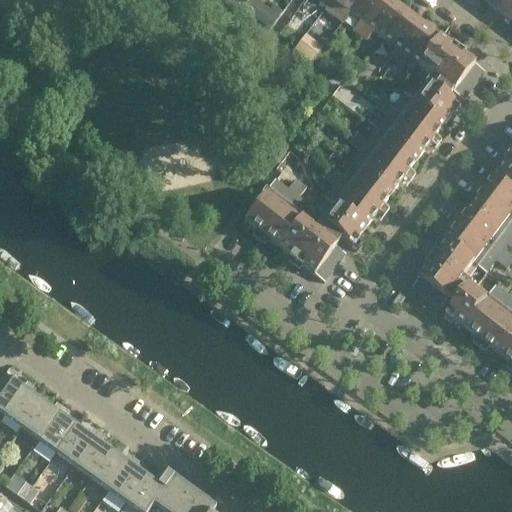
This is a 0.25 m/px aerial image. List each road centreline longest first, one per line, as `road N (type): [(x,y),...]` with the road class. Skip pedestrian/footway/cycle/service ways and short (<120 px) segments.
road 1 (residential): [(237,511),(12,345)]
road 2 (residential): [(354,303),(511,92)]
road 3 (residential): [(503,412),(429,433),(322,357),(324,340)]
road 4 (residential): [(503,412),(354,303)]
road 5 (residential): [(324,340),(217,262)]
